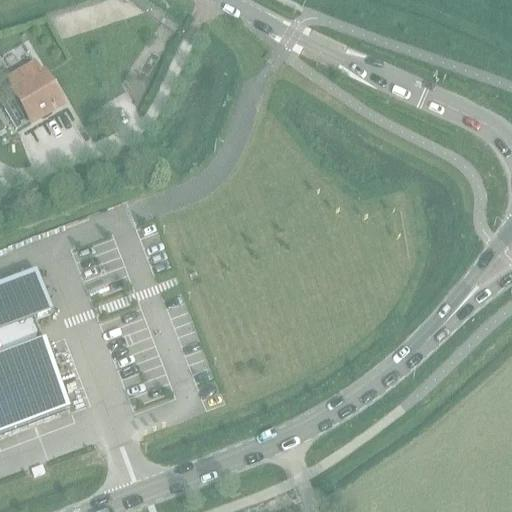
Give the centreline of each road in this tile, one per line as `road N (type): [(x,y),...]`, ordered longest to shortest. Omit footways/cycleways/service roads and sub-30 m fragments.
road 1 (secondary): [(92,511),(306,428),(376,384),(436,331)]
road 2 (tertiary): [(511,153),(503,138),(465,116),(223,0)]
road 3 (secondary): [(511,229),(436,331)]
